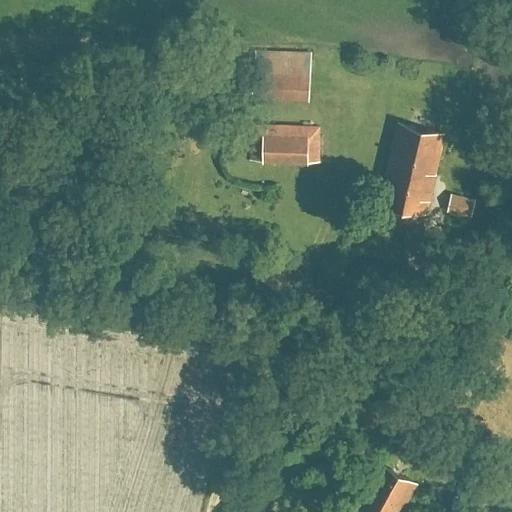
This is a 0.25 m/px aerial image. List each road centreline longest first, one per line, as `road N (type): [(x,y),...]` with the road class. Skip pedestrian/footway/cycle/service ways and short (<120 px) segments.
road 1 (track): [(511,479),(479,481),(355,451),(324,455),(212,510)]
road 2 (track): [(211,511),(267,340),(299,274)]
